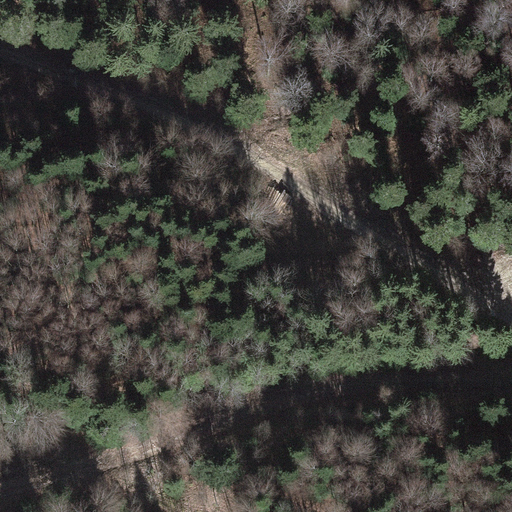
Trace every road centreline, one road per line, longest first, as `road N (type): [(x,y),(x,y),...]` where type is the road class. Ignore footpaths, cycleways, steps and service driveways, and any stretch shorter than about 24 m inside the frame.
road 1 (track): [(0,56),(226,137),(511,325)]
road 2 (track): [(0,487),(122,458),(302,396),(511,365)]
